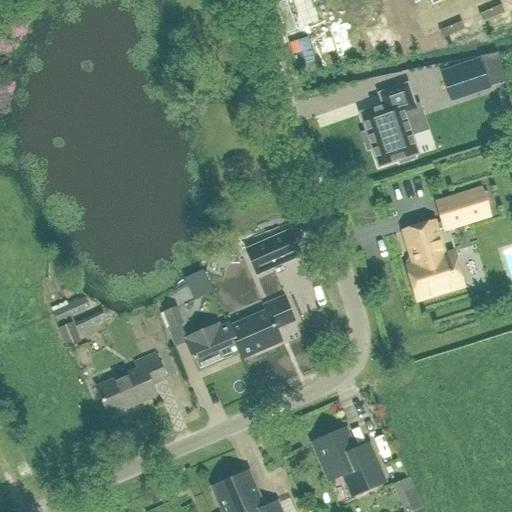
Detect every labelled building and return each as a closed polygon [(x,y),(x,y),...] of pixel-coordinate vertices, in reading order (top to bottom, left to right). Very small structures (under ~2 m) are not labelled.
[(329,19),(320,22),(332,52),(338,49),(346,70),(370,60),(355,24),(363,21),(354,0),(330,0),(322,3),(329,19)] [(500,6),(490,10),(493,17),(503,13),(500,6)] [(490,10),(478,15),(481,22),(493,17),(490,10)] [(366,43),(382,42),(381,21),(365,22),(366,43)] [(463,27),(452,32),(455,40),(467,35),(463,27)] [(452,32),(441,37),(444,44),(455,40),(452,32)] [(487,87),(478,61),(442,73),(449,96),(473,88),(474,92),(487,87)] [(414,109),(406,85),(379,94),(383,106),(360,114),(377,166),(398,159),(399,163),(412,158),(411,155),(415,154),(402,113),(414,109)] [(443,232),(490,217),(485,203),(480,189),(457,196),(434,203),(443,232)] [(443,256),(433,223),(403,232),(413,264),(406,267),(416,301),(462,287),(452,253),(443,256)] [(289,228),(244,247),(254,271),(299,252),(289,228)] [(65,297),(75,293),(72,287),(62,291),(65,297)] [(57,323),(87,309),(88,308),(84,298),(51,312),(57,323)] [(227,325),(241,358),(279,342),(274,329),(293,322),(283,298),(263,306),(266,312),(229,328),(227,325)] [(176,306),(161,312),(168,329),(183,324),(176,306)] [(79,332),(103,322),(99,311),(74,321),(79,332)] [(65,348),(80,343),(72,323),(58,328),(65,348)] [(240,358),(241,358),(227,325),(218,329),(216,325),(185,338),(187,342),(185,343),(197,370),(206,366),(209,368),(216,365),(218,361),(238,353),(240,358)] [(107,416),(154,395),(150,386),(164,379),(153,355),(133,363),(136,370),(95,388),(107,416)] [(462,413),(425,427),(435,451),(472,436),(471,431),(511,414),(511,383),(509,377),(456,398),(462,413)] [(354,450),(346,429),(311,442),(326,479),(340,473),(348,495),(383,482),(368,445),(354,450)] [(263,507),(250,472),(214,486),(223,511),(282,511),(278,501),(263,507)] [(412,511),(421,508),(413,490),(397,497),(403,511),(412,511)]
